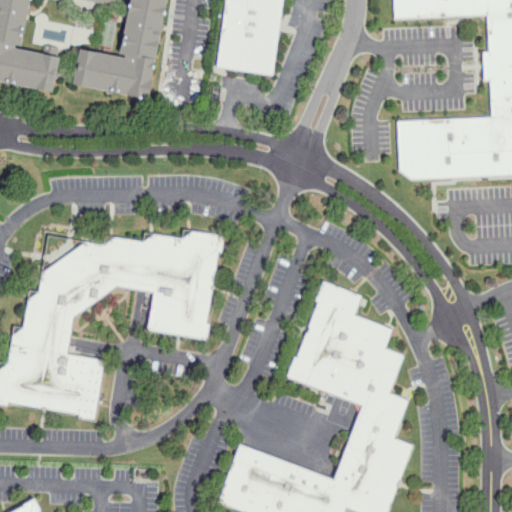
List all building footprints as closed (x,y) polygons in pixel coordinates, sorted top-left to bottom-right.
[(0,0),(0,80),(53,90),(61,46),(44,43),(43,51),(21,48),(29,0),(0,0)] [(131,0),(119,55),(81,48),(73,84),(148,98),(167,0),(131,0)] [(227,0),(218,65),(273,73),(283,0),(227,0)] [(511,0),(395,0),(396,17),(489,14),(491,51),(484,52),(486,80),(492,78),(493,117),(398,122),(401,169),(414,178),(511,174),(511,0)] [(226,236),(193,231),(183,237),(155,233),(145,241),(118,236),(105,244),(87,242),(42,274),(39,292),(29,300),(24,326),(12,334),(8,362),(0,368),(0,403),(95,418),(106,359),(67,352),(73,317),(116,286),(155,293),(149,329),(208,338),(226,236)] [(240,444),(218,501),(247,511),(347,511),(349,508),(359,511),(389,511),(414,443),(396,436),(410,399),(391,392),(406,354),(387,347),(394,328),(355,313),(362,295),(324,281),(289,375),(364,404),(335,478),(240,444)] [(13,511),(41,511),(35,501),(13,511)]
